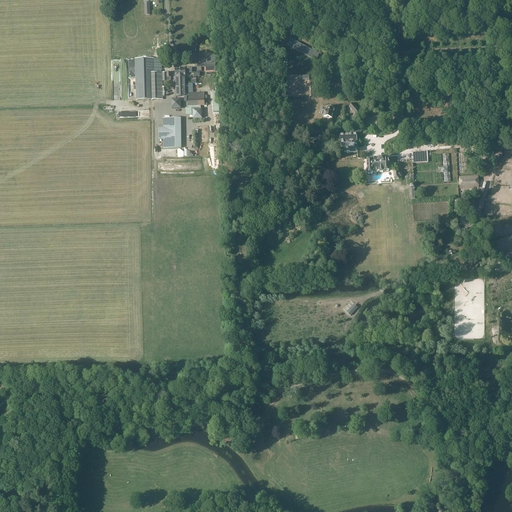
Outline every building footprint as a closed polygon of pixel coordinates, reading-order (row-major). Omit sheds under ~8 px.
[(153,59),(136,59),(137,100),(147,100),(163,100),(163,81),(164,81),(169,81),(171,81),(171,78),(171,73),(158,73),(158,68),(154,69),(153,59)] [(216,71),(216,63),(197,64),(197,67),(197,68),(197,72),(196,72),(196,73),(193,73),(194,77),(200,77),(200,72),(202,72),(201,67),(205,67),(205,72),(216,71)] [(191,68),(181,68),(182,96),(187,96),(188,98),(188,107),(204,106),(207,106),(207,98),(204,98),(204,93),(192,93),(187,93),(186,84),(186,76),(185,76),(185,74),(189,74),(189,73),(192,73),(191,68)] [(181,99),(171,99),(171,109),(181,109),(181,99)] [(355,114),(360,110),(353,103),(349,107),(355,114)] [(331,128),(335,128),(334,120),(335,115),(336,110),(327,108),(325,117),(331,119),(331,128)] [(202,110),(193,110),(193,119),(202,119),(202,110)] [(182,149),(181,119),(162,119),(163,127),(158,127),(158,140),(163,140),(163,149),(182,149)] [(357,152),(357,134),(340,134),(340,143),(347,143),(347,150),(346,150),(346,153),(350,153),(357,152)] [(422,151),(413,152),(413,163),(423,162),(428,162),(427,151),(422,151)] [(451,182),(450,154),(443,154),(444,167),(442,167),(441,168),(441,169),(441,170),(441,171),(442,172),(443,173),(445,173),(445,182),(451,182)] [(376,160),(375,158),(371,158),(371,160),(367,160),(368,173),(369,174),(372,174),(373,173),(378,172),(378,171),(379,171),(379,173),(382,172),(382,171),(388,170),(388,165),(392,165),(397,164),(398,170),(399,170),(399,167),(401,167),(400,163),(398,163),(397,163),(397,159),(388,159),(376,160)] [(398,173),(398,171),(394,171),(394,179),(399,179),(399,178),(401,177),(402,177),(402,176),(402,175),(402,174),(402,173),(401,173),(401,172),(398,173)] [(477,177),(460,178),(460,189),(478,188),(477,177)] [(507,195),(509,190),(496,184),(494,190),(507,195)] [(354,304),(347,312),(351,316),(358,308),(354,304)]
